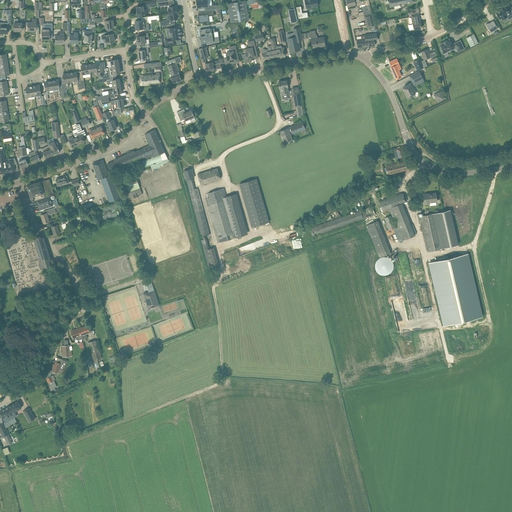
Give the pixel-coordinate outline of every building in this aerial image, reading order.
[(101,2),(100,10),(101,10),(101,17),(105,17),(105,10),(104,10),(104,3),(108,3),(109,3),(110,3),(113,3),(114,3),(113,0),(103,0),(104,3),(101,2)] [(196,0),(197,8),(198,7),(205,7),(205,11),(213,10),(216,10),(217,9),(216,5),(211,5),(210,0),(200,0),(196,0)] [(227,3),(229,3),(233,23),(249,20),(246,5),(245,0),(227,3)] [(304,0),(306,8),(318,6),(316,0),(304,0)] [(387,0),(389,7),(400,5),(401,8),(405,7),(405,4),(413,2),(412,0),(387,0)] [(142,17),(142,14),(149,13),(148,8),(148,5),(136,6),(138,18),(142,17)] [(175,20),(178,19),(177,14),(178,13),(177,7),(176,7),(176,6),(169,7),(169,8),(168,8),(169,15),(170,15),(171,20),(160,21),(160,26),(174,24),(174,20),(175,20)] [(362,8),(364,15),(371,14),(369,6),(362,8)] [(501,18),(502,19),(507,16),(506,15),(510,13),(511,16),(511,8),(511,6),(507,8),(506,6),(504,7),(503,7),(500,9),(500,10),(496,12),(497,13),(496,14),(498,16),(500,19),(501,18)] [(205,11),(203,11),(204,15),(198,15),(199,23),(209,22),(208,16),(214,15),(213,10),(205,11)] [(411,15),(414,30),(421,28),(418,13),(411,15)] [(103,17),(95,19),(95,23),(100,22),(101,25),(105,25),(106,29),(114,27),(112,20),(104,21),(103,17)] [(372,18),(365,20),(367,28),(374,27),(372,18)] [(18,19),(14,19),(14,23),(14,31),(22,31),(22,23),(18,23),(18,19)] [(36,31),(36,19),(33,19),(33,22),(28,22),(28,31),(36,31)] [(135,25),(134,25),(134,29),(136,29),(144,28),(144,31),(150,31),(149,23),(147,23),(147,21),(147,20),(142,21),(140,21),(135,21),(135,25)] [(488,23),(486,24),(491,33),(498,28),(493,21),(488,23)] [(167,38),(165,39),(166,46),(176,45),(176,40),(180,39),(181,39),(179,27),(169,28),(171,38),(167,38)] [(199,30),(201,43),(206,43),(206,45),(219,42),(219,37),(214,37),(213,32),(211,32),(210,32),(210,29),(199,30)] [(295,37),(287,39),(288,40),(287,40),(288,40),(290,49),(290,52),(292,51),(292,52),(298,50),(300,50),(299,45),(298,42),(301,41),(300,36),(298,29),(294,30),(294,33),(295,37)] [(80,35),(80,30),(74,30),(74,35),(70,35),(70,43),(78,43),(78,35),(80,35)] [(82,30),(82,37),(84,37),(84,41),(87,41),(87,43),(92,43),(92,38),(92,33),(92,31),(85,31),(85,30),(82,30)] [(261,34),(260,30),(254,31),(256,42),(264,40),(263,34),(261,34)] [(324,46),(325,46),(323,37),(317,38),(317,35),(316,35),(315,30),(309,31),(309,32),(301,34),(302,39),(310,38),(312,48),(319,47),(318,46),(324,45),(324,46)] [(64,43),(64,31),(60,31),(60,35),(56,35),(56,43),(64,43)] [(376,33),(366,35),(366,39),(368,38),(368,39),(369,39),(370,41),(369,41),(369,42),(367,42),(367,43),(366,43),(366,44),(366,46),(375,45),(374,41),(377,40),(376,33)] [(105,35),(102,36),(102,39),(105,39),(106,43),(107,43),(107,44),(111,43),(110,42),(114,42),(113,34),(105,35)] [(470,36),(474,45),(478,43),(474,34),(470,36)] [(366,39),(366,35),(364,35),(364,36),(361,36),(361,39),(356,39),(358,47),(366,46),(366,44),(366,43),(367,43),(367,42),(369,42),(369,41),(370,41),(369,39),(368,39),(368,38),(366,39)] [(148,39),(148,36),(137,37),(137,41),(136,41),(136,44),(137,45),(137,44),(137,45),(140,45),(141,45),(145,44),(144,40),(148,39)] [(274,38),(270,39),(271,45),(272,45),(272,48),(274,58),(286,55),(285,50),(284,47),(282,47),(282,46),(280,46),(277,46),(276,47),(274,38)] [(444,42),(440,44),(441,48),(440,49),(443,54),(445,57),(449,56),(447,52),(448,52),(447,51),(453,48),(453,49),(454,49),(453,48),(455,47),(457,52),(464,49),(460,41),(454,44),(452,45),(449,39),(446,41),(443,42),(444,42)] [(246,54),(243,54),(245,63),(251,61),(250,60),(253,59),(258,58),(257,54),(253,41),(248,42),(249,48),(245,49),(246,54)] [(262,51),(261,51),(263,60),(274,58),(272,48),(272,45),(267,46),(268,49),(265,50),(264,49),(263,49),(262,50),(262,51)] [(224,57),(219,58),(220,64),(225,62),(226,67),(232,65),(232,64),(234,63),(239,62),(238,58),(235,46),(229,47),(230,52),(226,53),(227,57),(224,58),(224,57)] [(143,50),(138,51),(139,59),(144,58),(146,58),(145,54),(149,54),(148,50),(148,47),(144,48),(145,50),(143,50)] [(208,57),(206,47),(198,49),(202,62),(205,61),(204,58),(208,57)] [(429,54),(427,49),(421,52),(424,60),(431,57),(433,62),(439,60),(435,51),(429,54)] [(401,68),(396,58),(389,61),(392,67),(391,67),(396,79),(401,76),(398,69),(401,68)] [(167,61),(166,62),(168,67),(168,68),(171,79),(173,84),(182,81),(180,76),(178,71),(175,64),(176,63),(175,59),(167,61)] [(423,68),(418,59),(413,62),(417,71),(423,68)] [(212,62),(205,64),(206,67),(207,72),(214,70),(214,69),(213,65),(213,64),(214,64),(213,62),(212,62)] [(96,63),(88,64),(90,73),(97,71),(96,63)] [(90,73),(88,64),(81,66),(82,74),(90,73)] [(111,67),(113,74),(120,73),(119,66),(111,67)] [(0,73),(0,76),(0,75),(0,76),(10,75),(8,68),(0,69),(0,73)] [(419,71),(409,76),(412,83),(413,85),(414,87),(424,82),(419,71)] [(159,72),(156,73),(156,74),(140,75),(141,85),(160,84),(159,72)] [(65,84),(62,84),(63,89),(63,92),(64,97),(67,95),(67,91),(66,90),(67,90),(68,88),(68,87),(69,87),(68,82),(71,82),(70,73),(63,74),(64,78),(65,83),(65,84)] [(113,87),(120,86),(119,79),(107,81),(107,84),(113,84),(113,87)] [(286,80),(278,82),(280,88),(281,95),(281,94),(282,99),(285,99),(289,98),(289,97),(288,91),(287,87),(288,87),(287,85),(286,80)] [(47,92),(44,92),(44,96),(45,100),(48,99),(47,94),(54,93),(53,90),(52,81),(45,82),(47,92)] [(413,85),(412,83),(411,84),(410,83),(403,87),(405,90),(404,91),(408,98),(415,95),(415,94),(414,90),(412,85),(413,85)] [(39,85),(33,86),(34,96),(37,95),(38,99),(41,99),(42,105),(46,104),(45,100),(44,96),(41,96),(41,95),(39,85)] [(28,97),(34,96),(33,86),(26,87),(26,90),(23,91),(25,99),(28,98),(28,97)] [(108,97),(108,98),(109,97),(109,98),(115,97),(114,94),(122,93),(120,86),(113,87),(114,90),(108,91),(109,94),(95,97),(97,101),(98,100),(101,99),(108,97)] [(299,91),(292,92),(295,107),(297,117),(303,115),(301,106),(299,91)] [(445,99),(441,91),(438,93),(437,92),(433,95),(436,100),(436,99),(438,103),(445,99)] [(101,99),(98,100),(101,108),(104,107),(103,104),(105,104),(109,103),(108,98),(108,97),(101,99)] [(124,106),(123,98),(111,100),(112,105),(116,104),(117,108),(124,106)] [(95,106),(93,107),(98,119),(103,117),(98,105),(95,106)] [(70,109),(75,122),(80,120),(74,107),(70,109)] [(184,109),(177,112),(180,121),(185,119),(185,120),(186,123),(191,121),(195,120),(192,113),(193,113),(193,112),(192,112),(191,110),(185,113),(184,109)] [(26,118),(23,119),(23,123),(34,120),(33,110),(30,111),(29,111),(30,116),(26,116),(26,118)] [(110,117),(108,111),(103,113),(105,119),(106,119),(111,131),(116,128),(113,119),(110,120),(109,118),(110,117)] [(85,118),(80,120),(81,123),(83,127),(90,124),(88,120),(86,121),(85,118)] [(305,129),(302,122),(290,127),(293,134),(305,129)] [(75,138),(78,144),(84,142),(81,133),(80,132),(82,131),(79,124),(75,126),(78,132),(73,133),(75,138)] [(182,143),(186,142),(180,124),(176,125),(182,143)] [(101,125),(95,127),(98,136),(105,133),(103,129),(101,125)] [(98,136),(95,127),(88,130),(92,138),(98,136)] [(293,134),(290,127),(288,128),(279,131),(283,142),(287,143),(290,142),(292,139),(290,135),(293,134)] [(5,131),(2,132),(2,134),(3,137),(7,136),(8,138),(11,138),(12,138),(11,133),(11,130),(7,131),(7,133),(5,133),(5,131)] [(150,145),(142,149),(147,159),(151,157),(154,156),(154,157),(160,154),(165,152),(164,151),(155,130),(145,134),(150,145)] [(78,144),(75,138),(73,138),(73,137),(68,139),(72,147),(78,144)] [(50,145),(42,148),(43,152),(45,158),(52,155),(60,152),(57,146),(58,146),(57,142),(53,143),(53,142),(49,143),(50,145)] [(21,156),(18,157),(19,161),(18,161),(19,163),(21,167),(28,164),(26,159),(28,158),(27,155),(27,154),(26,148),(26,146),(22,147),(20,147),(18,147),(20,156),(21,156)] [(404,156),(402,147),(396,149),(399,158),(404,156)] [(140,162),(147,159),(142,149),(135,152),(139,162),(140,162)] [(3,150),(0,150),(0,168),(1,174),(7,172),(7,168),(9,168),(8,165),(6,165),(3,150)] [(36,150),(27,154),(27,155),(28,158),(30,157),(32,163),(40,160),(38,154),(38,155),(36,150)] [(137,163),(139,162),(135,152),(107,164),(110,172),(111,172),(136,161),(137,163)] [(151,158),(140,162),(141,167),(144,166),(144,167),(150,165),(154,164),(155,165),(156,169),(161,167),(161,166),(164,165),(164,164),(167,163),(166,161),(168,161),(167,159),(167,158),(165,152),(160,154),(158,155),(158,156),(151,158)] [(15,158),(8,159),(8,161),(7,161),(8,165),(9,168),(7,168),(7,172),(8,172),(8,173),(14,172),(13,171),(15,171),(14,167),(17,166),(15,158)] [(102,160),(92,164),(94,169),(98,179),(100,179),(101,179),(109,202),(120,198),(112,176),(111,174),(108,176),(107,173),(104,165),(102,160)] [(385,168),(383,168),(384,173),(386,173),(387,175),(408,169),(406,161),(385,167),(385,168)] [(217,168),(198,174),(201,185),(204,184),(205,185),(206,184),(207,183),(221,179),(217,168)] [(186,180),(194,178),(191,169),(184,171),(186,180)] [(58,186),(68,182),(66,176),(55,179),(58,186)] [(136,177),(124,182),(128,192),(140,188),(136,177)] [(257,178),(239,183),(251,227),(269,222),(257,178)] [(49,179),(40,182),(42,189),(43,189),(44,193),(43,194),(45,198),(54,196),(54,195),(53,194),(49,179)] [(40,182),(27,186),(30,197),(31,197),(32,202),(37,201),(40,209),(53,205),(51,199),(56,198),(55,195),(54,195),(54,196),(45,198),(43,194),(44,193),(43,189),(42,189),(40,182)] [(195,189),(189,190),(202,237),(210,235),(197,188),(195,189)] [(226,197),(224,188),(208,193),(209,197),(206,198),(218,242),(248,234),(236,194),(226,197)] [(140,189),(129,193),(131,199),(139,196),(139,195),(142,194),(140,189)] [(389,208),(402,203),(406,202),(403,193),(379,201),(383,212),(388,210),(387,209),(389,208)] [(436,193),(424,194),(425,199),(425,204),(429,204),(429,206),(436,205),(436,202),(437,201),(436,198),(436,193)] [(92,207),(91,203),(79,207),(80,212),(92,207)] [(402,203),(389,208),(402,241),(415,236),(402,203)] [(333,220),(310,228),(311,233),(312,236),(364,218),(369,216),(370,218),(372,217),(372,216),(375,214),(374,211),(372,206),(333,220)] [(44,214),(41,215),(43,223),(47,222),(48,221),(49,221),(52,220),(54,219),(52,214),(56,213),(56,212),(55,208),(49,210),(43,212),(44,214)] [(333,220),(340,216),(336,210),(329,215),(333,220)] [(458,245),(450,210),(438,212),(438,210),(434,211),(435,213),(432,214),(440,249),(458,245)] [(417,217),(419,223),(420,223),(427,252),(440,249),(432,214),(419,217),(417,217)] [(395,228),(391,216),(384,218),(388,230),(395,228)] [(73,217),(54,223),(55,225),(56,225),(61,223),(65,222),(68,221),(69,222),(75,220),(73,217)] [(390,253),(377,221),(366,225),(379,258),(390,253)] [(63,232),(61,223),(56,225),(55,225),(51,227),(54,235),(63,232)] [(42,235),(33,238),(40,260),(39,261),(40,264),(39,264),(40,269),(45,268),(45,270),(51,268),(50,266),(54,265),(53,260),(52,260),(51,257),(50,258),(42,235)] [(206,238),(201,240),(208,266),(218,263),(214,247),(208,248),(206,238)] [(439,259),(429,262),(444,326),(444,325),(483,317),(468,253),(451,257),(439,259)] [(388,255),(374,260),(380,277),(394,272),(388,255)] [(152,283),(146,285),(148,292),(143,294),(145,300),(147,299),(150,308),(159,305),(152,283)] [(87,325),(79,328),(83,339),(87,337),(86,334),(90,332),(89,330),(87,325)] [(79,328),(70,331),(71,333),(73,338),(77,337),(78,340),(83,339),(79,328)] [(102,358),(96,340),(88,343),(94,361),(102,358)] [(53,365),(52,367),(53,368),(52,371),(58,373),(62,374),(64,369),(67,361),(62,360),(62,361),(56,359),(55,361),(54,365),(53,365)] [(46,374),(45,376),(49,377),(47,378),(49,382),(47,383),(49,387),(50,389),(51,392),(56,391),(54,388),(56,387),(54,380),(52,375),(50,376),(52,371),(47,369),(46,374)] [(18,401),(8,407),(14,417),(17,416),(15,412),(21,408),(20,406),(18,402),(18,401)] [(8,407),(0,411),(0,413),(5,422),(8,421),(10,425),(17,421),(14,417),(8,407)] [(29,422),(35,418),(29,407),(23,411),(29,422)] [(52,412),(46,414),(47,418),(48,417),(49,419),(45,421),(46,423),(54,420),(52,412)] [(12,443),(3,423),(0,424),(0,431),(2,437),(4,436),(8,445),(12,443)]
